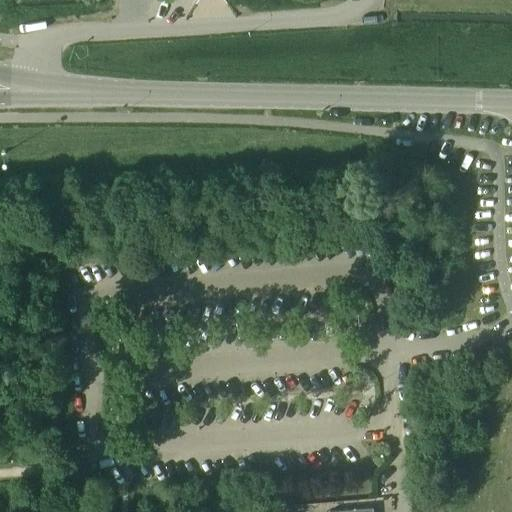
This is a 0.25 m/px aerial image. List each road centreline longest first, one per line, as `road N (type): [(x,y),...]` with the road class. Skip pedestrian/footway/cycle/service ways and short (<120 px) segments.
road 1 (secondary): [(511,101),(28,90)]
road 2 (unclassified): [(129,31),(326,18),(362,0)]
road 3 (unclassified): [(511,327),(494,341),(381,347)]
road 4 (unclassified): [(28,90),(45,46),(71,35),(129,31)]
